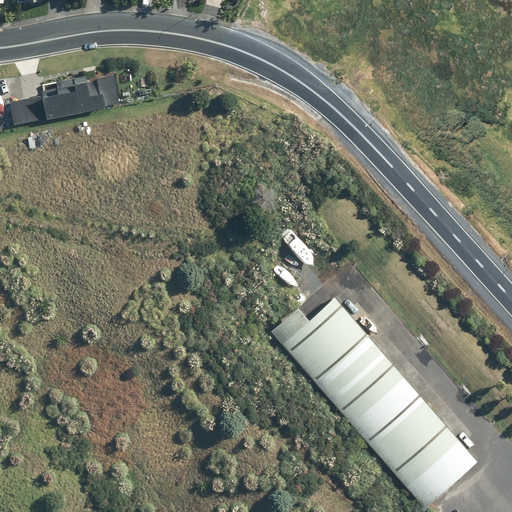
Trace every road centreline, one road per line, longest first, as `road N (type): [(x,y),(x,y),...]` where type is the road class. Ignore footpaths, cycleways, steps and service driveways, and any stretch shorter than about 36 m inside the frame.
road 1 (tertiary): [(511,305),(320,92),(290,72)]
road 2 (residential): [(290,72),(261,52),(197,33),(94,31),(0,47)]
